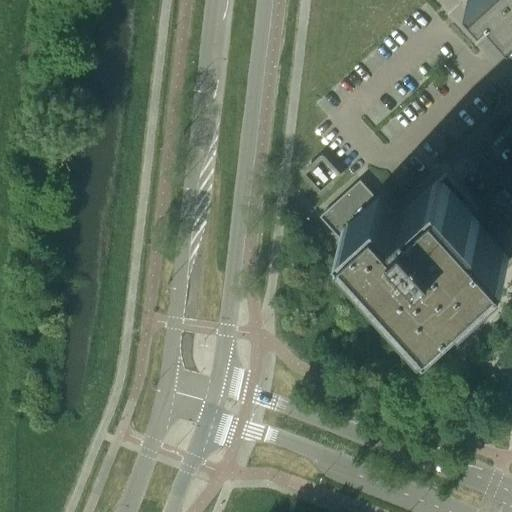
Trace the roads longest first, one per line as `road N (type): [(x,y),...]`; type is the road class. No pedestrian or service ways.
road 1 (tertiary): [(216,0),(167,391)]
road 2 (tertiary): [(219,386),(263,0)]
road 3 (tertiary): [(511,493),(219,386)]
road 4 (tertiary): [(208,419),(320,455),(451,511)]
road 5 (tertiary): [(167,391),(122,511)]
